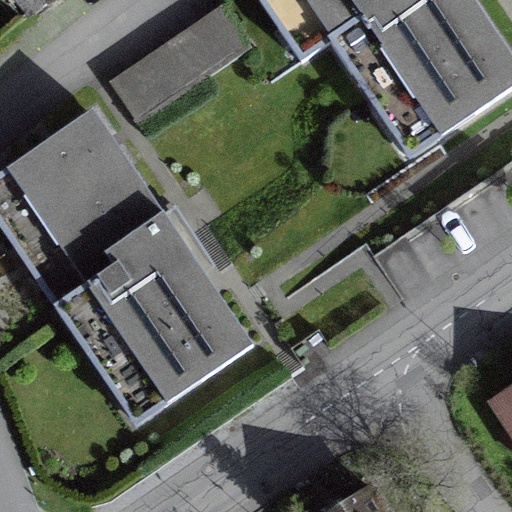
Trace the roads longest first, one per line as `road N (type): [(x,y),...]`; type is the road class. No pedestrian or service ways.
road 1 (residential): [(376,375),(171,511)]
road 2 (unknown): [(0,110),(191,0)]
road 3 (residential): [(478,511),(376,375)]
road 4 (residential): [(511,284),(376,375)]
